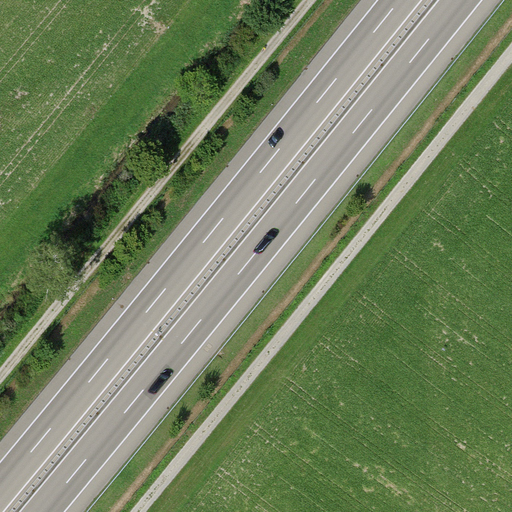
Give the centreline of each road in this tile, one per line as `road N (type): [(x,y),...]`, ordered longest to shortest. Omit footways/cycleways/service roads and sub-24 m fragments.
road 1 (motorway): [(43,511),(462,0)]
road 2 (motorway): [(400,0),(0,492)]
road 3 (track): [(511,51),(132,511)]
road 4 (track): [(308,0),(0,377)]
